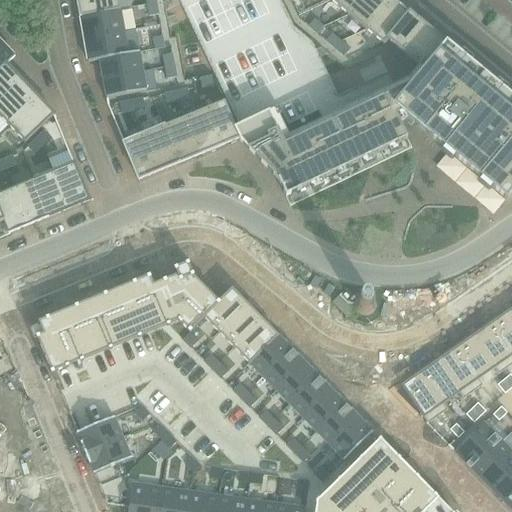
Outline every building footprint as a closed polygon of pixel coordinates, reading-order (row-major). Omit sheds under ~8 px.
[(118,0),(77,0),(80,17),(120,10),(118,0)] [(330,0),(348,14),(359,0),(330,0)] [(359,0),(348,14),(365,29),(389,0),(359,0)] [(393,0),(389,0),(365,29),(384,44),(409,13),(393,0)] [(160,4),(150,5),(152,17),(162,15),(160,4)] [(120,10),(80,17),(84,39),(124,32),(120,10)] [(266,109),(234,124),(240,139),(239,139),(284,180),(290,193),(408,138),(403,127),(412,122),(506,200),(511,192),(511,98),(439,38),(409,13),(384,44),(414,70),(422,76),(418,82),(283,145),(266,109)] [(311,20),(305,28),(314,35),(320,28),(311,20)] [(124,32),(84,39),(89,63),(100,61),(100,60),(129,55),(128,54),(124,32)] [(328,34),(322,42),(331,49),(337,42),(328,34)] [(166,39),(154,41),(155,51),(167,49),(166,39)] [(337,42),(331,49),(340,57),(347,49),(337,42)] [(1,43),(0,43),(0,71),(7,65),(15,57),(1,43)] [(129,55),(100,60),(100,61),(103,79),(143,72),(140,52),(128,54),(129,55)] [(169,56),(159,57),(161,69),(171,68),(169,56)] [(0,102),(22,81),(7,65),(0,71),(0,102)] [(171,68),(161,69),(163,81),(173,79),(171,68)] [(209,71),(197,73),(199,83),(211,81),(209,71)] [(143,72),(103,79),(107,99),(147,92),(143,72)] [(22,81),(0,102),(0,116),(9,126),(38,98),(22,81)] [(187,91),(176,93),(177,103),(189,101),(187,91)] [(176,93),(164,96),(166,106),(177,103),(176,93)] [(38,98),(9,126),(25,143),(55,115),(38,98)] [(144,99),(132,102),(134,112),(146,109),(144,99)] [(132,102),(121,104),(122,114),(134,112),(132,102)] [(225,102),(204,111),(219,148),(239,139),(240,139),(234,124),(225,102)] [(204,111),(184,119),(199,156),(219,148),(204,111)] [(184,119),(164,127),(179,164),(199,156),(184,119)] [(164,127),(144,135),(159,172),(179,164),(164,127)] [(45,131),(36,139),(43,147),(52,138),(45,131)] [(144,135),(123,144),(138,181),(159,172),(144,135)] [(36,139),(27,148),(34,155),(43,147),(36,139)] [(13,156),(2,161),(6,170),(17,165),(13,156)] [(74,164),(54,172),(69,209),(89,201),(74,164)] [(54,172),(34,180),(49,218),(69,209),(54,172)] [(34,180),(14,189),(29,226),(49,218),(34,180)] [(0,194),(0,214),(8,234),(10,234),(29,226),(14,189),(0,194)] [(0,239),(10,235),(10,234),(8,234),(0,214),(0,239)] [(43,334),(36,337),(38,340),(51,372),(52,375),(55,373),(66,368),(66,369),(69,367),(68,365),(66,361),(177,315),(179,320),(178,321),(179,322),(181,324),(188,331),(190,333),(190,334),(192,331),(204,319),(204,318),(219,303),(219,302),(218,302),(194,277),(193,274),(189,266),(190,266),(188,263),(186,264),(186,265),(177,268),(174,269),(175,272),(176,272),(177,276),(166,280),(163,281),(163,282),(154,286),(150,276),(147,277),(147,278),(136,283),(135,282),(133,283),(133,284),(107,295),(106,294),(104,295),(106,300),(80,311),(78,306),(75,307),(49,318),(46,319),(39,322),(43,334)] [(219,303),(204,318),(204,319),(219,334),(248,305),(232,289),(219,302),(219,303)] [(368,294),(364,294),(361,294),(358,296),(355,299),(354,302),(353,305),(354,309),(356,312),(359,314),(362,316),(365,316),(369,316),(372,314),(374,311),(376,308),(376,304),(376,301),(374,298),(371,295),(368,294)] [(333,303),(347,318),(355,310),(341,295),(333,303)] [(248,305),(219,334),(234,349),(263,320),(248,305)] [(511,316),(509,311),(491,323),(511,353),(511,316)] [(263,320),(234,349),(249,364),(278,336),(263,320)] [(511,353),(491,323),(473,336),(499,373),(511,363),(511,353)] [(190,333),(182,340),(191,349),(198,342),(190,334),(190,333)] [(278,336),(249,364),(262,378),(292,350),(278,336)] [(473,336),(455,348),(481,385),(482,385),(478,379),(494,368),(498,373),(499,373),(473,336)] [(455,348),(438,361),(463,398),(481,385),(455,348)] [(292,350),(262,378),(273,389),(275,391),(304,363),(292,350)] [(211,355),(204,362),(212,371),(220,364),(211,355)] [(438,361),(420,373),(446,410),(446,409),(442,403),(458,392),(462,398),(463,398),(438,361)] [(304,363),(275,391),(289,405),(318,376),(304,363)] [(220,364),(212,371),(221,380),(228,373),(220,364)] [(420,373),(401,386),(403,388),(422,416),(424,418),(427,423),(446,410),(420,373)] [(511,377),(509,373),(502,378),(509,388),(511,385),(511,377)] [(318,376),(289,405),(302,419),(331,390),(318,376)] [(502,378),(496,382),(502,392),(509,388),(502,378)] [(0,381),(0,509),(19,501),(17,496),(35,489),(15,440),(27,435),(10,393),(5,395),(0,381)] [(240,384),(233,391),(241,400),(248,393),(240,384)] [(331,390),(302,419),(316,432),(345,404),(331,390)] [(248,393),(241,400),(249,409),(257,402),(248,393)] [(477,403),(471,409),(479,417),(485,412),(477,403)] [(345,404),(316,432),(329,446),(358,418),(345,404)] [(141,406),(134,413),(143,422),(150,415),(141,406)] [(501,407),(493,415),(499,421),(507,413),(501,407)] [(471,409),(465,414),(474,423),(479,417),(471,409)] [(267,412),(259,419),(268,427),(275,420),(267,412)] [(114,417),(76,433),(85,453),(123,438),(114,417)] [(358,418),(329,446),(344,461),(373,433),(358,418)] [(275,420),(268,427),(276,436),(283,429),(275,420)] [(483,422),(454,451),(473,471),(502,442),(483,422)] [(160,425),(153,432),(161,441),(168,434),(160,425)] [(446,433),(440,439),(449,447),(455,442),(446,433)] [(168,434),(161,441),(169,449),(177,442),(168,434)] [(123,438),(85,453),(94,474),(131,459),(123,438)] [(294,439),(286,446),(295,455),(302,448),(294,439)] [(316,502),(314,511),(450,511),(380,440),(316,502)] [(511,451),(502,442),(473,471),(488,487),(491,490),(511,469),(511,451)] [(302,448),(295,455),(303,463),(310,456),(302,448)] [(192,458),(185,465),(193,474),(201,467),(192,458)] [(321,467),(313,474),(322,483),(329,476),(321,467)] [(211,468),(210,478),(221,480),(223,470),(211,468)] [(511,469),(491,490),(510,509),(511,506),(511,469)] [(240,472),(238,482),(250,484),(251,474),(240,472)] [(251,474),(250,484),(262,486),(263,475),(251,474)] [(297,480),(296,490),(308,492),(309,482),(297,480)] [(132,484),(128,511),(158,511),(162,488),(132,484)] [(162,488),(158,511),(187,511),(190,492),(162,488)] [(190,492),(187,511),(216,511),(219,496),(190,492)] [(219,496),(216,511),(245,511),(247,500),(219,496)] [(247,500),(245,511),(274,511),(276,504),(247,500)]
